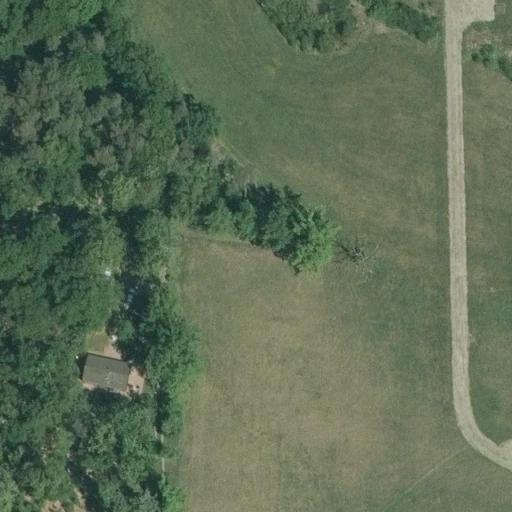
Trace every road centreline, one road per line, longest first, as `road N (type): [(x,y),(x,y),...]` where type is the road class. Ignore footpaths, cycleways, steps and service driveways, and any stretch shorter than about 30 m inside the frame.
road 1 (track): [(452,0),(462,408),(478,443),(511,462)]
road 2 (track): [(303,238),(238,241),(0,200)]
